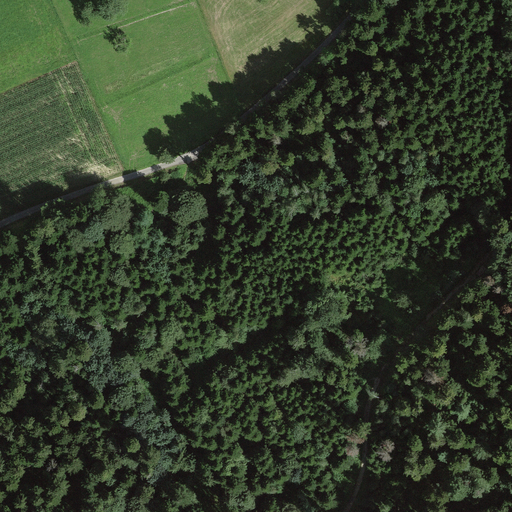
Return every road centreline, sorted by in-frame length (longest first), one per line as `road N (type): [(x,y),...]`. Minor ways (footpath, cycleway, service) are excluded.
road 1 (track): [(368,0),(256,114),(186,156)]
road 2 (track): [(186,156),(0,225)]
